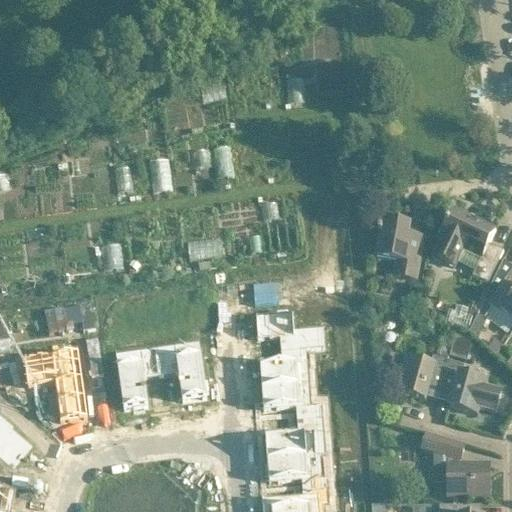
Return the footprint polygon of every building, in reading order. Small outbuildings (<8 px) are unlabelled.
[(269,89),(270,115),(286,114),(285,88),(269,89)] [(237,149),(221,148),(220,182),(236,182),(237,149)] [(181,165),(198,162),(200,174),(217,172),(215,157),(195,159),(193,149),(179,151),(181,165)] [(454,270),(463,252),(481,261),(472,279),(488,286),(495,272),(504,254),(489,247),(496,233),(453,212),(439,241),(440,241),(432,259),(454,270)] [(417,283),(421,260),(424,240),(408,237),(410,228),(382,223),(381,232),(379,231),(378,236),(380,237),(379,245),(376,260),(396,263),(394,279),(417,283)] [(95,230),(68,231),(70,279),(97,278),(95,230)] [(194,246),(196,266),(226,263),(224,243),(194,246)] [(107,277),(129,276),(128,250),(107,250),(107,277)] [(502,315),(511,322),(511,269),(503,263),(495,281),(488,295),(493,299),(487,306),(501,316),(502,315)] [(403,300),(401,313),(415,316),(417,303),(403,300)] [(277,318),(255,320),(257,344),(279,343),(280,356),(306,354),(306,355),(325,354),(324,332),(295,334),(293,317),(289,318),(288,314),(276,315),(277,318)] [(200,346),(157,352),(161,381),(178,379),(182,407),(208,403),(207,397),(210,397),(208,385),(205,385),(200,346)] [(440,347),(436,360),(433,359),(431,367),(406,360),(393,357),(388,374),(401,377),(396,395),(425,403),(427,395),(439,399),(449,364),(447,363),(450,350),(440,347)] [(157,352),(115,358),(123,415),(133,414),(133,417),(145,415),(145,412),(149,411),(145,383),(161,381),(157,352)] [(281,368),(260,370),(261,393),(309,389),(306,355),(306,354),(280,356),(281,368)] [(79,356),(24,364),(28,392),(55,388),(60,427),(88,423),(79,356)] [(478,418),(479,412),(496,416),(502,394),(486,390),(488,383),(468,378),(462,377),(465,368),(449,364),(439,399),(451,402),(449,410),(478,418)] [(309,389),(261,393),(263,415),(295,413),(296,425),(322,423),(321,409),(311,410),(309,389)] [(0,416),(0,460),(13,472),(34,448),(13,431),(15,429),(0,416)] [(297,438),(264,440),(266,465),(267,465),(267,464),(320,460),(321,461),(325,461),(322,423),(296,425),(297,438)] [(422,453),(447,461),(447,469),(448,501),(490,501),(489,469),(460,469),(460,464),(464,449),(426,438),(422,453)] [(267,468),(264,469),(265,481),(268,480),(269,488),(301,485),(302,498),(328,496),(327,482),(322,482),(321,461),(320,460),(267,464),(267,465),(267,468)] [(324,511),(329,510),(328,496),(302,498),(303,510),(281,511),(324,511)]
